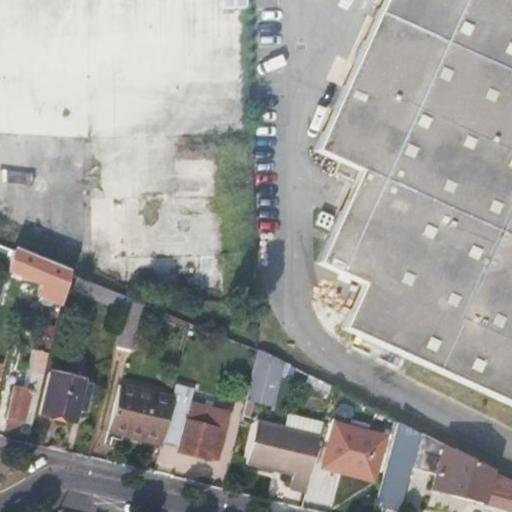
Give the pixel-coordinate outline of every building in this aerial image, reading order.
[(511,408),(511,0),(386,0),(316,150),(339,162),(334,172),(353,182),(316,264),(361,286),(340,331),(511,408)] [(7,268),(63,291),(67,274),(11,251),(7,268)] [(72,288),(124,310),(127,298),(72,276),(69,281),(74,283),(72,288)] [(124,310),(115,345),(131,349),(142,304),(127,298),(124,310)] [(257,351),(248,399),(276,404),(285,356),(257,351)] [(17,433),(29,436),(48,355),(34,352),(26,388),(13,386),(6,418),(19,422),(17,433)] [(87,403),(91,387),(48,377),(38,417),(73,426),(76,414),(82,416),(85,402),(87,403)] [(126,430),(162,438),(171,398),(119,385),(108,431),(124,435),(126,430)] [(185,420),(222,429),(225,413),(175,401),(165,439),(179,443),(185,420)] [(3,429),(17,433),(19,422),(6,418),(3,429)] [(179,443),(177,452),(209,460),(210,454),(216,456),(222,429),(185,420),(179,443)] [(291,482),(306,486),(318,438),(256,422),(245,463),(293,474),(291,482)] [(377,505),(399,511),(411,468),(419,435),(398,424),(377,505)] [(370,481),(381,439),(334,426),(323,469),(370,481)] [(509,511),(511,501),(511,482),(419,435),(411,468),(436,475),(432,492),(471,502),(481,505),(509,511)] [(480,511),(481,505),(471,502),(470,510),(480,511)]
